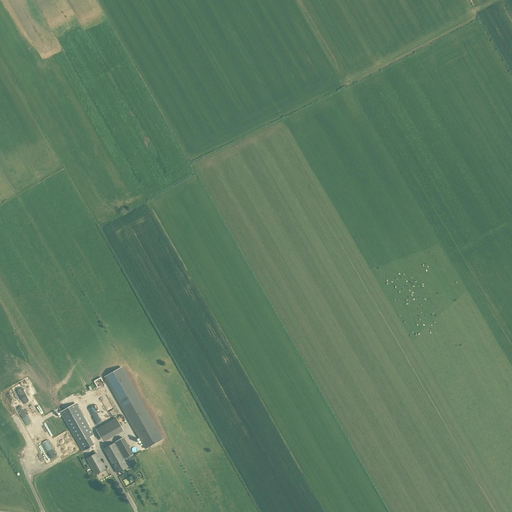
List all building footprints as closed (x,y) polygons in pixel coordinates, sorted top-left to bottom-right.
[(121,368),(105,377),(146,449),(162,440),(121,368)] [(18,391),(13,394),(17,403),(23,400),(18,391)] [(75,404),(60,412),(83,451),(94,445),(89,437),(93,435),(75,404)] [(31,413),(25,417),(36,434),(42,431),(31,413)] [(116,418),(96,430),(101,438),(121,427),(116,418)] [(45,435),(39,437),(46,453),(52,450),(45,435)] [(123,437),(115,442),(125,459),(133,455),(123,437)] [(117,473),(120,471),(120,472),(125,469),(128,467),(114,443),(103,449),(117,473)] [(96,453),(86,458),(95,475),(106,469),(96,453)]
